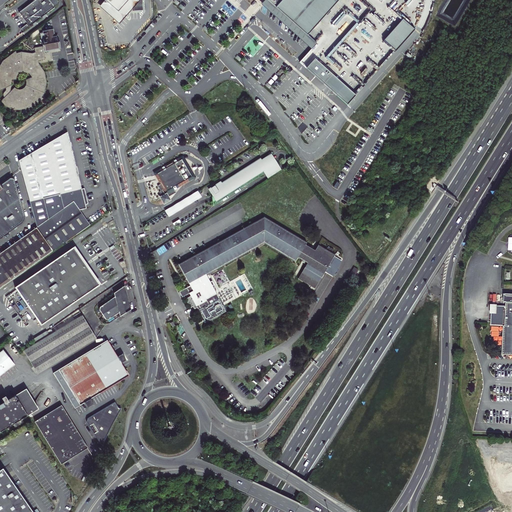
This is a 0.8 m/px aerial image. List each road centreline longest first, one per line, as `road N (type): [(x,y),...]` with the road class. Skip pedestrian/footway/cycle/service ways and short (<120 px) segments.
road 1 (motorway): [(490,131),(252,511)]
road 2 (motorway): [(275,511),(511,138)]
road 3 (secondary): [(93,97),(152,349),(142,404)]
road 4 (motorway): [(430,444),(442,394),(451,262),(511,151)]
road 5 (motorway): [(490,131),(462,158),(317,365)]
road 6 (secondary): [(161,343),(103,93)]
road 7 (motorway): [(317,365),(268,420),(241,428),(189,386),(161,343)]
road 8 (primary): [(95,511),(122,486),(155,474),(199,472),(254,489)]
road 9 (primary): [(341,511),(229,441)]
road 10 (motorway): [(317,365),(263,438),(229,441)]
